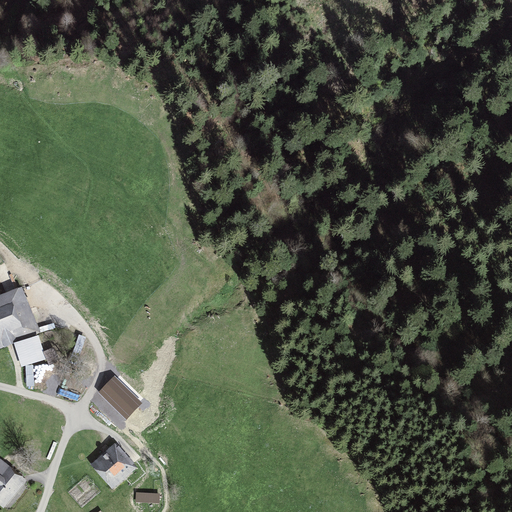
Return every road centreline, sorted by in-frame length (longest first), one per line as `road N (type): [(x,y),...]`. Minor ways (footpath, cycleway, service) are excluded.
road 1 (track): [(40,511),(77,413),(0,386)]
road 2 (track): [(77,413),(101,355),(41,285)]
road 3 (track): [(89,396),(162,472),(166,511)]
